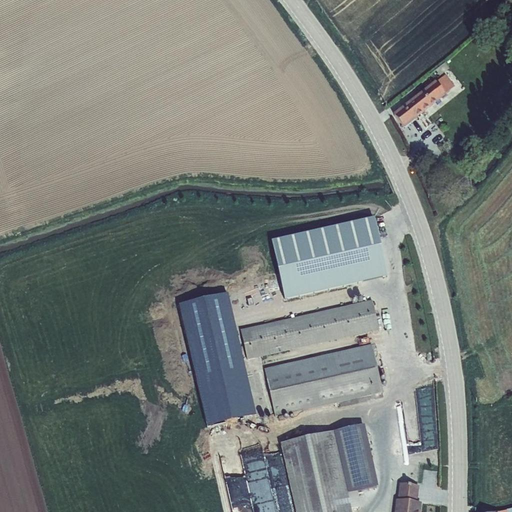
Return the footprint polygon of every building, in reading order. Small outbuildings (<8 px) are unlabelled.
[(436,82),(394,116),(403,127),(417,116),(421,113),(422,115),(426,112),(424,110),(427,108),(429,109),(433,106),(431,105),(435,102),(436,103),(446,95),(445,94),(454,87),(445,75),(436,82)] [(284,300),(386,277),(374,220),(271,243),(284,300)] [(247,360),(379,329),(372,301),(241,331),(247,360)] [(340,408),(376,400),(375,394),(383,392),(372,345),(264,370),(275,417),(339,403),(340,408)] [(236,376),(247,423),(256,420),(246,374),(236,376)] [(351,511),(348,493),(378,487),(364,425),(280,444),(295,511),(351,511)] [(418,511),(420,503),(415,502),(417,486),(399,484),(397,500),(396,500),(394,511),(418,511)]
